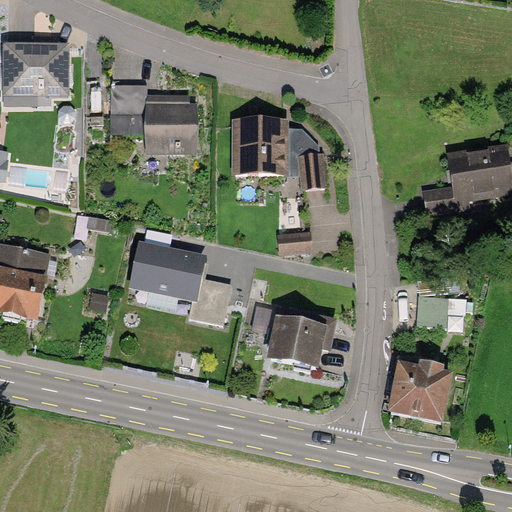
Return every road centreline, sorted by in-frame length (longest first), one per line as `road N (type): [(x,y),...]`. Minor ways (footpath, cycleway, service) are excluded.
road 1 (secondary): [(0,380),(357,455)]
road 2 (residential): [(352,97),(363,131),(378,281),(376,358),(357,455)]
road 3 (residential): [(352,97),(174,55),(42,0)]
road 4 (secondary): [(357,455),(511,487)]
